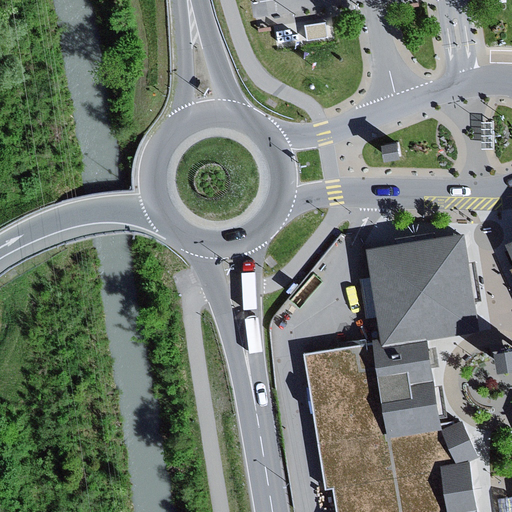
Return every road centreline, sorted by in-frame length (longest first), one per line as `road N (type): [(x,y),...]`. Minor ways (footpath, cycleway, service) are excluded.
road 1 (motorway): [(0,246),(81,212),(159,216)]
road 2 (unclassified): [(195,245),(251,390)]
road 3 (unclassified): [(251,390),(256,236)]
road 4 (unclassified): [(256,236),(280,207),(285,175),(275,144),(239,115)]
road 5 (unclassified): [(177,0),(184,86),(177,124)]
road 6 (unclassified): [(271,511),(251,390)]
road 7 (unclassified): [(239,115),(199,0)]
